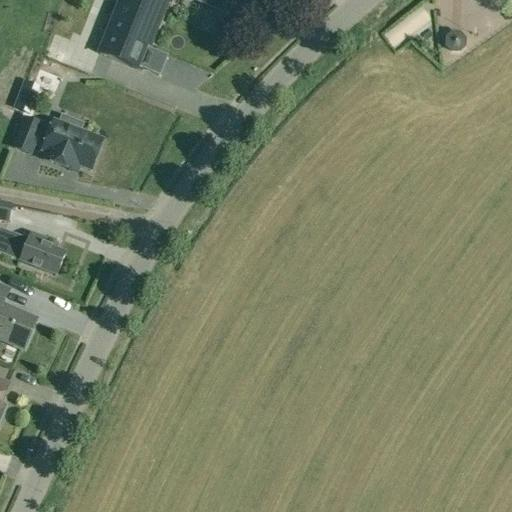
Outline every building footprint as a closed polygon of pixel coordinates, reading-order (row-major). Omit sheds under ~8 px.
[(43,0),(41,5),(84,22),(87,14),(51,0),(43,0)] [(150,52),(148,51),(168,0),(120,0),(98,55),(139,72),(140,70),(142,71),(143,69),(142,69),(143,65),(144,65),(145,64),(144,64),(148,53),(149,53),(150,52)] [(223,0),(245,9),(248,0),(196,0),(204,4),(205,0),(223,0)] [(450,35),(445,39),(444,46),(449,51),(456,52),(461,47),(462,40),(457,35),(450,35)] [(42,153),(45,154),(42,161),(76,174),(79,167),(90,172),(102,142),(79,133),(82,126),(62,118),(59,125),(54,123),(48,137),(39,134),(41,127),(25,120),(13,150),(30,156),(34,146),(43,149),(42,153)] [(11,207),(0,204),(0,222),(7,224),(11,207)] [(0,230),(0,255),(20,263),(56,278),(65,255),(43,247),(45,241),(31,236),(29,242),(0,230)] [(0,288),(0,341),(24,352),(37,322),(3,307),(9,293),(0,288)]
